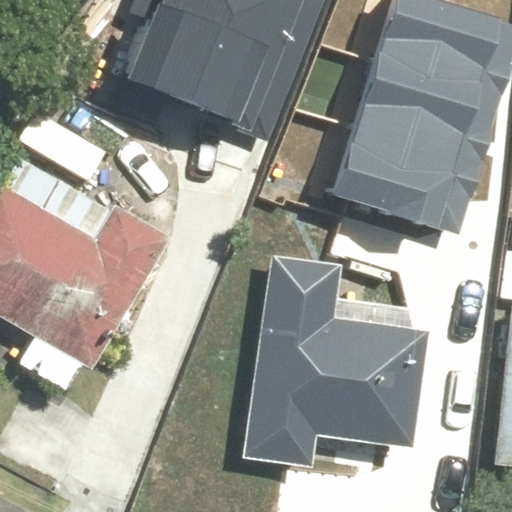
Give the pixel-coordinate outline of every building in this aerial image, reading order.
[(133,0),(107,67),(274,134),(327,0),(133,0)] [(511,70),(511,27),(428,0),(391,0),(373,57),(502,99),(511,70)] [(502,99),(373,57),(351,126),(480,168),(502,99)] [(480,168),(351,126),(328,194),(458,236),(480,168)] [(11,140),(0,158),(0,309),(91,363),(168,232),(11,140)] [(257,241),(241,460),(323,465),(325,434),(409,440),(420,287),(348,281),(350,247),(257,241)] [(511,245),(504,246),(500,463),(511,463),(511,245)]
